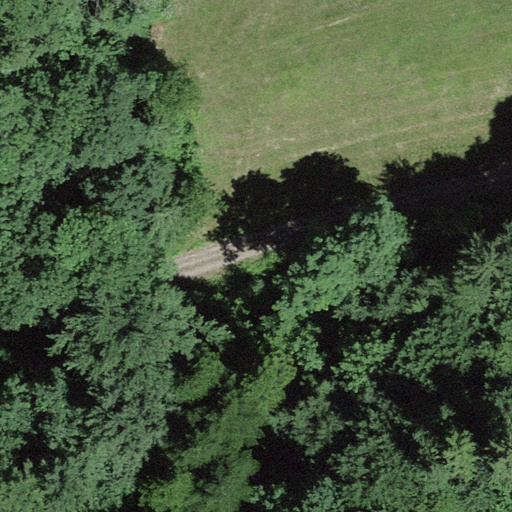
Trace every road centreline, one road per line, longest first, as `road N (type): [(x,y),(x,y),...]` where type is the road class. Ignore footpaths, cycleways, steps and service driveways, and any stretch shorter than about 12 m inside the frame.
road 1 (track): [(0,281),(354,219),(511,182)]
road 2 (trunk): [(28,511),(20,0)]
